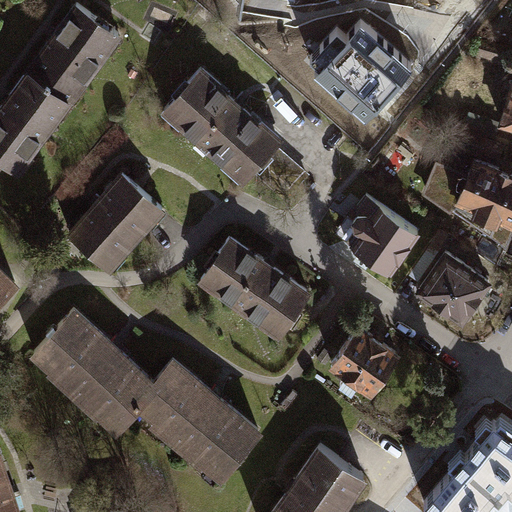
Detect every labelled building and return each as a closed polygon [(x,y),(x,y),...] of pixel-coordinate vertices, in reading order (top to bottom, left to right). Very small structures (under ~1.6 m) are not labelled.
[(24,69),(63,97),(65,99),(114,32),(73,2),(24,69)] [(366,114),(412,62),(361,18),(347,33),(338,25),(321,45),(336,58),(321,75),(366,114)] [(247,165),(269,137),(249,122),(266,99),(200,48),(161,98),(247,165)] [(52,112),(63,97),(24,69),(0,101),(0,159),(12,169),(53,113),(52,112)] [(511,70),(502,105),(509,107),(504,123),(511,124),(511,70)] [(252,122),(272,136),(285,117),(265,104),(252,122)] [(482,135),(459,127),(446,134),(444,140),(477,152),(482,135)] [(511,173),(470,157),(463,175),(434,163),(422,190),(501,245),(511,223),(511,221),(511,173)] [(119,169),(66,230),(106,265),(159,205),(119,169)] [(357,229),(348,241),(386,267),(413,229),(376,202),(367,214),(362,211),(354,212),(350,218),(351,225),(357,229)] [(303,288),(225,234),(197,275),(274,330),(303,288)] [(436,245),(427,239),(405,272),(413,278),(436,245)] [(442,249),(415,287),(458,317),(485,279),(442,249)] [(351,315),(395,347),(403,335),(359,303),(351,315)] [(151,380),(149,379),(70,306),(30,349),(49,366),(52,363),(97,404),(93,408),(112,425),(132,402),(131,401),(151,380)] [(354,323),(328,360),(366,387),(392,350),(354,323)] [(131,401),(132,402),(151,418),(154,414),(200,453),(197,457),(217,473),(254,428),(168,356),(149,379),(151,380),(131,401)] [(511,434),(487,416),(417,497),(433,511),(483,511),(511,478),(511,434)] [(316,441),(266,511),(330,511),(359,471),(316,441)] [(0,511),(14,511),(0,469),(0,511)]
